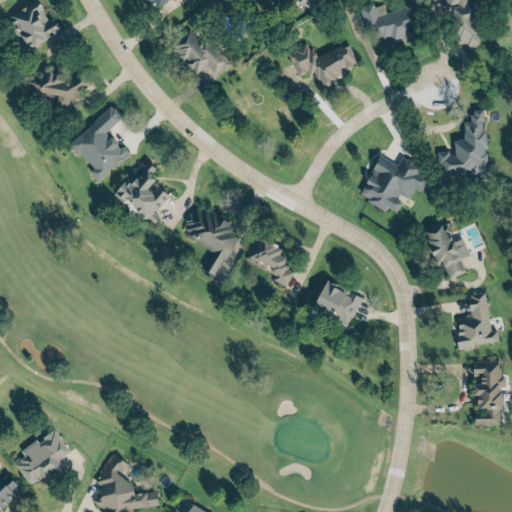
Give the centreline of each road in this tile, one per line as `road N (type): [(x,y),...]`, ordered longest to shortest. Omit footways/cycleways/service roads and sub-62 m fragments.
road 1 (residential): [(90,0),(153,89),(206,141),(382,245),(403,280),(416,331),(411,401),(381,511)]
road 2 (residential): [(298,195),(331,139),(391,95),(456,69)]
